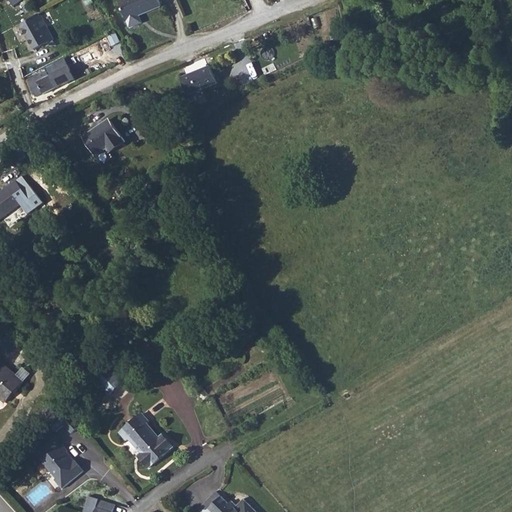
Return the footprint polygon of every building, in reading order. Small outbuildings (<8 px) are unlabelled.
[(143,19),(162,11),(157,0),(126,0),(117,4),(129,31),(141,26),(139,21),(138,17),(142,15),(143,19)] [(24,26),(37,50),(51,43),(45,32),(52,29),(45,15),(39,18),(36,20),(24,26)] [(63,58),(43,67),(46,73),(53,88),(73,79),(63,58)] [(212,69),(186,79),(192,95),(218,86),(212,69)] [(53,88),(46,73),(26,83),(33,97),(53,88)] [(0,99),(11,92),(0,75),(0,99)] [(109,147),(112,153),(129,144),(116,121),(103,128),(101,124),(86,132),(98,153),(109,147)] [(0,215),(30,193),(17,175),(0,187),(0,215)] [(194,236),(182,243),(188,253),(200,246),(194,236)] [(1,344),(11,352),(19,341),(9,333),(1,344)] [(1,358),(0,358),(0,393),(11,403),(29,385),(1,358)] [(114,364),(95,378),(108,394),(112,390),(110,388),(124,377),(114,364)] [(80,392),(74,385),(66,391),(73,399),(80,392)] [(83,423),(69,406),(56,412),(50,418),(59,429),(68,422),(74,430),(83,423)] [(148,464),(173,443),(164,432),(161,435),(149,420),(151,418),(144,410),(122,428),(128,436),(131,434),(144,450),(139,453),(148,464)] [(69,446),(49,462),(64,479),(62,481),(70,489),(90,472),(81,461),(78,463),(71,455),(74,452),(69,446)] [(257,511),(244,499),(234,509),(217,493),(199,511),(257,511)] [(88,507),(86,511),(85,511),(112,511),(114,508),(98,502),(96,509),(88,507)] [(115,508),(127,510),(127,504),(122,502),(118,503),(115,508)]
